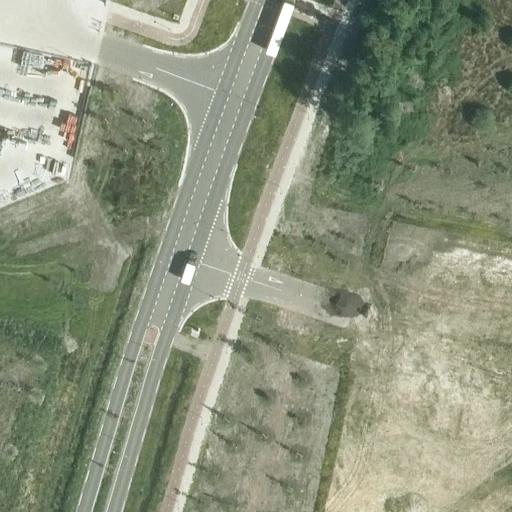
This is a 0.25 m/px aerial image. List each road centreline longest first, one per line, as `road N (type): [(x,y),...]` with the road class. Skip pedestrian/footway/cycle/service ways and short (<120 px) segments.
road 1 (unclassified): [(256,0),(162,256),(83,511)]
road 2 (unclassified): [(114,511),(191,265),(287,0)]
